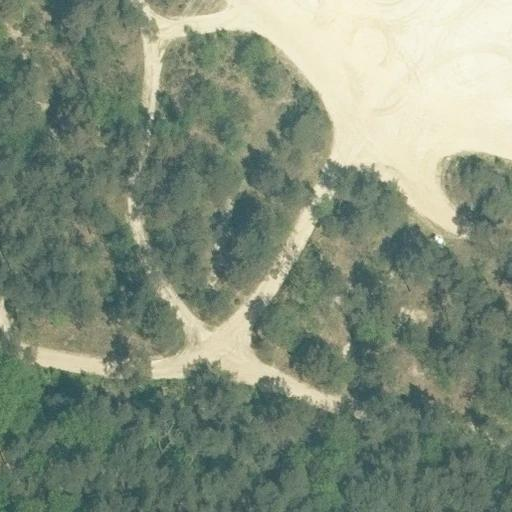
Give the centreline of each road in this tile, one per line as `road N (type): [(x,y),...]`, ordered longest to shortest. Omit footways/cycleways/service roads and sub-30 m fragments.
road 1 (track): [(511,149),(368,127),(211,369),(144,256),(134,222),(150,52),(137,0)]
road 2 (track): [(0,353),(101,369),(234,372),(343,409),(511,447)]
road 3 (track): [(511,246),(434,210),(316,70),(236,0)]
